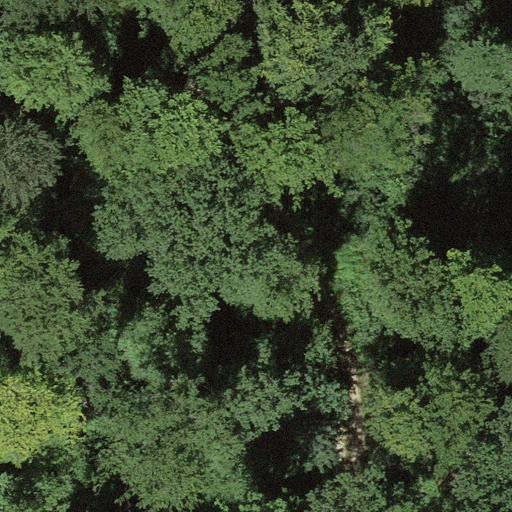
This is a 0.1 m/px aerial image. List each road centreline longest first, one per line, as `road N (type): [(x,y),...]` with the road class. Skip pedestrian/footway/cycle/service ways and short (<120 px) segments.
road 1 (track): [(309,511),(335,458),(339,381),(257,188),(139,0)]
road 2 (track): [(59,511),(335,458),(511,376)]
road 3 (track): [(159,511),(152,489),(94,440),(0,413)]
